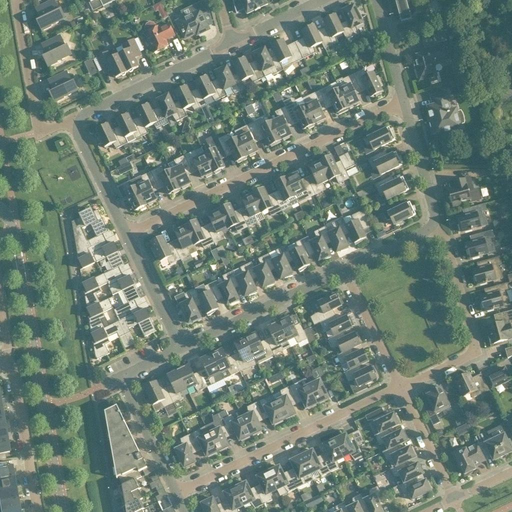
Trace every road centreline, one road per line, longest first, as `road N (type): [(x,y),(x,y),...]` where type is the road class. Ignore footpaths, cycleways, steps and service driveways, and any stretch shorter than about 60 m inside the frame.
road 1 (residential): [(126,237),(408,101)]
road 2 (residential): [(176,495),(399,387)]
road 3 (residential): [(399,387),(476,350),(435,224)]
road 4 (residential): [(176,495),(126,381),(180,349)]
road 5 (residential): [(78,124),(238,38)]
road 6 (residential): [(180,349),(343,270)]
road 7 (residential): [(36,511),(8,360)]
road 8 (residential): [(38,132),(20,0)]
road 9 (residential): [(399,387),(343,270)]
road 10 (residential): [(435,224),(408,101)]
road 11 (residential): [(455,499),(399,387)]
road 12 (residential): [(180,349),(126,237)]
road 13 (residential): [(126,237),(78,124)]
